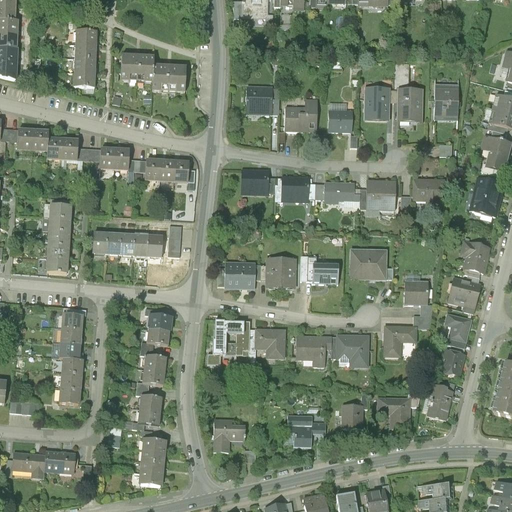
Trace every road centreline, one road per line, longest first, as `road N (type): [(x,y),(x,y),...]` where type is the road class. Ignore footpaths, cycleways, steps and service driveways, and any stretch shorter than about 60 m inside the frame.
road 1 (tertiary): [(461,453),(207,500)]
road 2 (residential): [(0,432),(75,439),(93,424),(106,292)]
road 3 (residential): [(461,453),(511,238)]
road 4 (residential): [(214,151),(0,103)]
road 5 (residential): [(207,500),(189,393),(197,301)]
road 6 (residential): [(214,151),(314,166),(393,161)]
road 7 (residential): [(197,301),(353,323),(366,317)]
road 8 (residential): [(214,151),(216,0)]
road 9 (residential): [(197,301),(214,151)]
